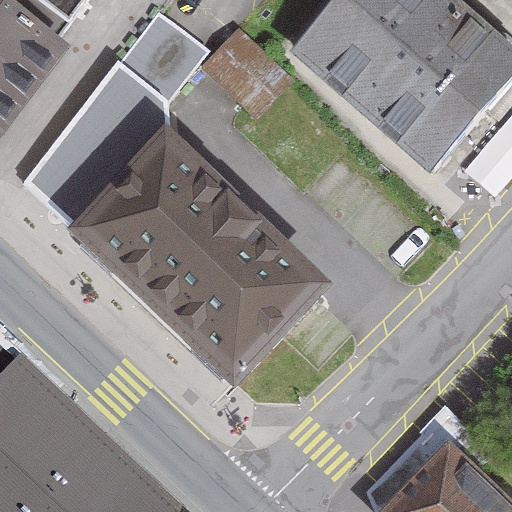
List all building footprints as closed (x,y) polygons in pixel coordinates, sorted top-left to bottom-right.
[(0,0),(0,117),(62,36),(13,0),(0,0)] [(88,0),(13,0),(62,36),(88,0)] [(511,89),(511,66),(437,0),(343,0),(301,48),(439,171),(504,98),(511,89)] [(216,54),(168,11),(18,181),(243,379),(327,285),(150,129),(216,54)] [(102,511),(138,473),(17,363),(0,381),(0,511),(102,511)] [(508,511),(451,454),(392,511),(508,511)] [(179,511),(138,473),(102,511),(179,511)]
